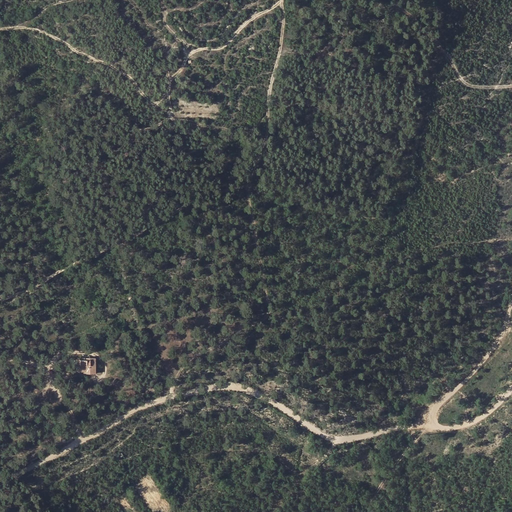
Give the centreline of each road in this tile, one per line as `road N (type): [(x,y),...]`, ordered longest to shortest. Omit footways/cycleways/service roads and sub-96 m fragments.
road 1 (track): [(430,422),(329,434),(224,384),(128,410),(0,478)]
road 2 (track): [(280,0),(226,44),(186,56),(170,79),(169,118),(131,138),(101,250),(0,302)]
road 3 (track): [(101,250),(191,201),(246,185),(267,129),(279,2)]
road 4 (track): [(171,394),(182,363),(269,311),(246,185)]
road 5 (track): [(511,390),(486,415),(448,430),(428,416),(499,340),(511,309)]
road 6 (track): [(171,112),(129,77),(40,31),(0,29)]
road 7 (track): [(511,86),(463,81),(398,0)]
